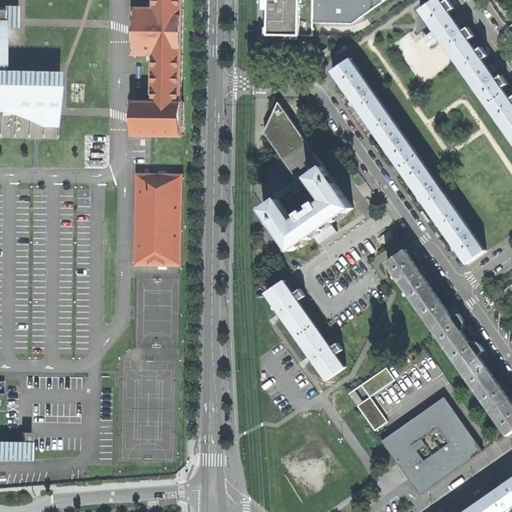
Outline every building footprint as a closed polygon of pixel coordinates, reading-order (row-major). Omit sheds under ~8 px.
[(134,134),(184,135),(184,101),(182,101),(184,0),(154,0),(155,8),(135,7),(134,54),(154,55),(153,101),(135,100),(135,111),(132,113),(131,117),(132,119),(134,122),(134,134)] [(269,33),(313,34),(313,22),(313,0),(269,0),(270,0),(269,33)] [(313,0),(313,22),(353,22),(384,0),(313,0)] [(421,13),(423,12),(456,58),(472,47),(468,42),(474,38),(468,29),(462,34),(457,27),(459,26),(456,22),(454,19),(452,20),(448,14),(454,10),(448,2),(442,6),(439,1),(439,0),(437,0),(421,12),(421,13)] [(0,113),(2,114),(17,118),(31,124),(45,131),(60,131),(61,73),(3,72),(4,40),(18,41),(18,7),(4,7),(4,10),(0,10),(0,113)] [(476,53),(472,47),(456,58),(489,106),(505,95),(502,90),(508,86),(502,77),(496,81),(491,74),(493,73),(490,70),(489,68),(487,69),(482,62),(488,58),(482,49),(476,53)] [(352,97),(368,120),(384,108),(351,62),(352,61),(352,60),(333,73),(334,74),(335,73),(352,97)] [(511,99),(510,101),(505,95),(489,106),(511,138),(511,99)] [(294,172),(300,179),(304,176),(309,184),(312,182),(309,179),(325,168),(281,103),(267,133),(294,172)] [(385,144),(402,167),(418,156),(384,108),(368,120),(385,144)] [(420,193),(435,215),(451,204),(418,156),(402,167),(420,193)] [(264,210),(293,252),(325,229),(354,209),(325,168),(309,179),(312,182),(309,184),(281,204),(279,200),(264,210)] [(137,264),(182,265),(183,175),(139,175),(137,264)] [(276,195),(279,200),(281,204),(309,184),(304,176),(300,179),(276,195)] [(467,263),(467,264),(486,251),(485,250),(484,251),(451,204),(435,215),(453,240),(468,262),(467,263)] [(389,264),(419,305),(435,293),(423,276),(424,274),(422,271),(420,267),(418,269),(406,252),(407,251),(406,250),(387,264),(388,265),(389,264)] [(284,317),(297,336),(315,325),(297,300),(303,296),(298,290),(293,294),(285,283),(286,282),(285,281),(266,294),(267,295),(268,294),(284,317)] [(419,305),(449,348),(465,336),(453,318),(455,317),(452,313),(450,310),(448,311),(435,293),(419,305)] [(327,379),(327,380),(346,367),(345,366),(344,367),(335,354),(341,350),(336,344),(331,347),(315,325),(297,336),(312,357),(327,378),(327,379)] [(449,348),(479,391),(496,379),(483,360),(485,359),(482,355),(480,352),(478,353),(465,336),(449,348)] [(511,398),(510,395),(508,396),(496,379),(479,391),(509,433),(508,434),(509,435),(511,432),(511,398)] [(355,404),(368,395),(361,385),(347,394),(355,404)] [(469,462),(484,452),(446,398),(384,441),(422,495),(439,483),(441,486),(456,476),(472,465),(469,462)] [(0,458),(33,459),(33,432),(23,432),(23,440),(0,440),(0,458)] [(511,479),(506,484),(482,500),(490,511),(500,511),(511,504),(511,479)] [(466,511),(490,511),(482,500),(466,511)]
